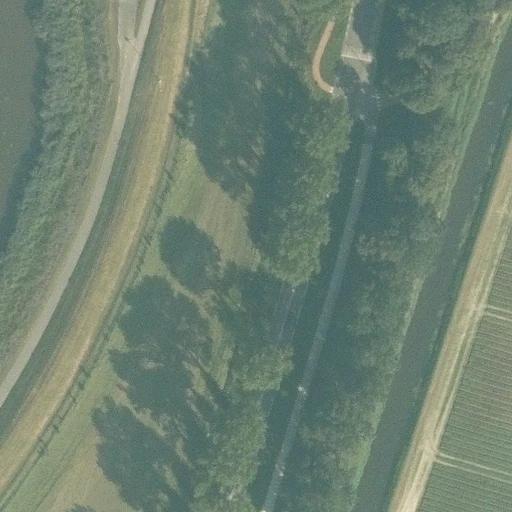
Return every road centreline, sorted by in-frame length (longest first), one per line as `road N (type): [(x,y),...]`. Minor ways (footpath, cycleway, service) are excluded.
road 1 (track): [(331,511),(475,45)]
road 2 (secondary): [(224,511),(345,93)]
road 3 (unclassified): [(0,397),(93,207),(130,73)]
